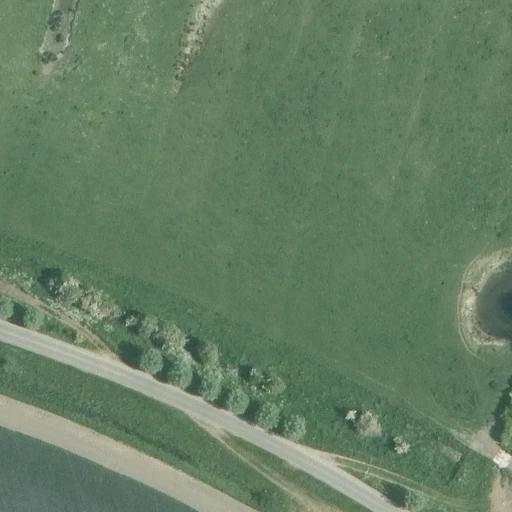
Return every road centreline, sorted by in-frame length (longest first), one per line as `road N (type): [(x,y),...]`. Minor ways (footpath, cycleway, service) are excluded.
road 1 (unclassified): [(385,511),(181,401),(0,333)]
road 2 (track): [(490,500),(441,495),(318,454),(301,461)]
